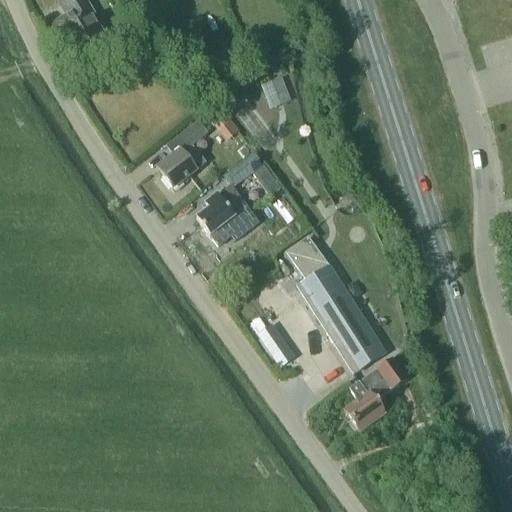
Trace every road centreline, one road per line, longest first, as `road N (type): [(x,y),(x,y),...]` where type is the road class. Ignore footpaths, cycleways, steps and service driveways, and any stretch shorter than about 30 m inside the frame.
road 1 (unclassified): [(356,511),(75,118),(12,0)]
road 2 (primary): [(511,496),(356,0)]
road 3 (unclassified): [(511,363),(487,271),(478,143),(426,0)]
